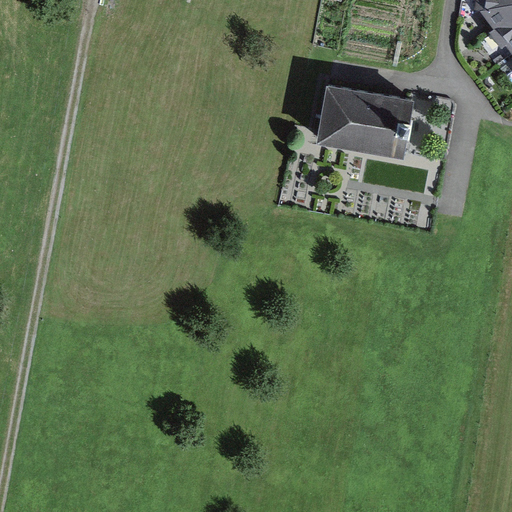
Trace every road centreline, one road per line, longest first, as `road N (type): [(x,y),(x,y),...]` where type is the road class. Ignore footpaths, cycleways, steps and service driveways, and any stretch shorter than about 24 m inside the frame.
road 1 (track): [(0,468),(91,0)]
road 2 (residential): [(451,0),(443,59),(466,112),(450,206)]
